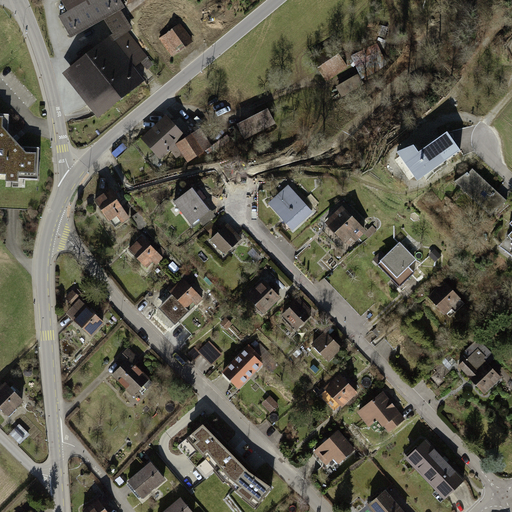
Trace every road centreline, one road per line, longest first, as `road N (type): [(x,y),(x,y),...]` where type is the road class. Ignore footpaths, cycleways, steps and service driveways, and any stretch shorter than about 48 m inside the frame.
road 1 (residential): [(500,493),(252,228),(238,195)]
road 2 (residential): [(49,230),(323,511)]
road 3 (unclassified): [(276,0),(72,176)]
road 4 (tertiary): [(49,230),(43,275),(54,439)]
road 5 (tertiary): [(19,2),(72,176)]
